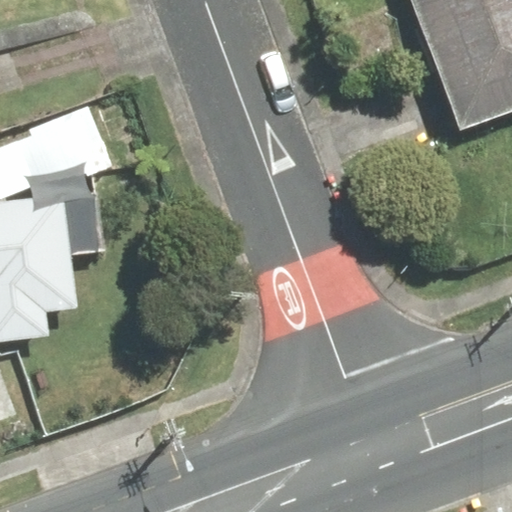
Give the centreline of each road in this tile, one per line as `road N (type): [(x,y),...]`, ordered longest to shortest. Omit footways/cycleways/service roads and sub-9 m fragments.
road 1 (residential): [(370,452),(206,0)]
road 2 (secondary): [(370,452),(211,511)]
road 3 (secondary): [(511,399),(370,452)]
